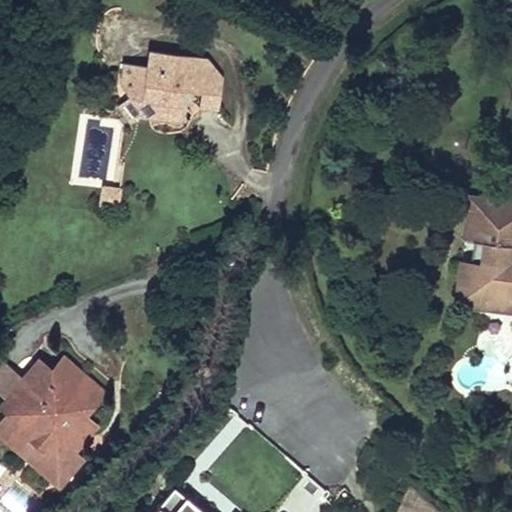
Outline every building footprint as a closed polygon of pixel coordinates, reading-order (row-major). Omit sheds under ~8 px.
[(188,86),(190,68),(135,63),(133,79),(108,77),(106,98),(119,99),(118,106),(130,107),(128,127),(165,131),(168,104),(187,105),(206,107),(208,88),(188,86)] [(188,86),(208,88),(196,69),(190,68),(188,86)] [(119,99),(106,98),(114,108),(106,114),(119,134),(128,127),(130,107),(118,106),(119,99)] [(206,107),(187,105),(186,119),(205,120),(206,107)] [(478,246),(485,201),(462,197),(456,242),(466,244),(478,246)] [(511,248),(510,248),(511,236),(511,204),(485,201),(478,246),(466,244),(463,266),(477,268),(471,311),(511,316),(511,248)] [(111,212),(120,212),(120,205),(104,205),(103,225),(111,225),(111,212)] [(119,226),(120,212),(111,212),(111,225),(119,226)] [(471,311),(477,268),(463,266),(453,265),(448,308),(471,311)] [(511,329),(511,316),(471,311),(470,324),(511,329)] [(80,421),(92,408),(56,373),(44,386),(31,374),(2,408),(3,417),(6,427),(9,437),(14,448),(18,456),(24,450),(36,463),(31,469),(46,483),(67,460),(76,451),(64,440),(80,421)] [(6,427),(3,417),(0,420),(0,455),(54,503),(82,473),(67,460),(46,483),(31,469),(36,463),(24,450),(18,456),(14,448),(9,437),(6,427)] [(92,432),(80,421),(64,440),(76,451),(92,432)] [(200,511),(170,487),(149,511),(200,511)] [(421,511),(402,497),(396,511),(421,511)]
